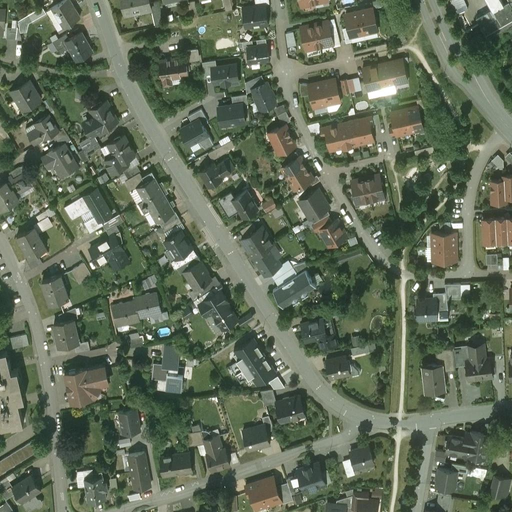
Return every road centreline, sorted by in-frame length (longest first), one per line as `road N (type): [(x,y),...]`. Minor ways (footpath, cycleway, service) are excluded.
road 1 (residential): [(360,416),(323,394),(299,364),(150,127),(97,0)]
road 2 (residential): [(285,61),(294,106),(380,258),(402,273),(468,274)]
road 3 (residential): [(0,241),(21,280),(45,362),(62,511)]
road 4 (residential): [(360,416),(347,437),(112,511)]
road 5 (residential): [(507,126),(472,188),(468,274)]
road 6 (secondary): [(422,0),(449,65),(487,100)]
